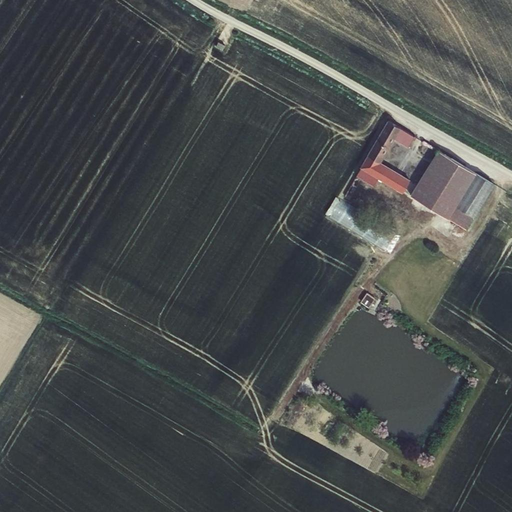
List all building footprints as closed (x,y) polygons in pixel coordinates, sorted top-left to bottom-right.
[(219,67),(223,62),(217,58),(213,64),(219,67)] [(386,130),(355,184),(372,193),(375,186),(400,200),(406,188),(376,171),(391,147),(407,156),(413,144),(397,136),(395,136),(386,130)] [(407,206),(434,220),(473,180),(475,178),(435,157),(407,206)] [(465,237),(493,190),(473,180),(434,220),(465,237)] [(449,242),(430,232),(422,247),(441,256),(449,242)]
